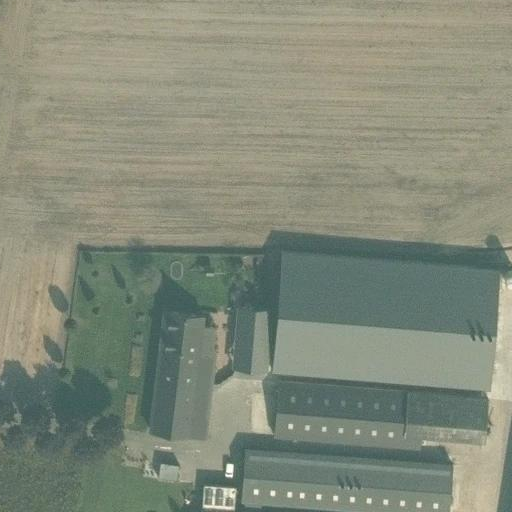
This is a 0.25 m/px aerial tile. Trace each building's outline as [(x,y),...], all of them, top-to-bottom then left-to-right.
[(274,337),(271,371),(489,388),(490,354),(490,352),(491,352),(498,269),(281,251),(275,326),(274,337)] [(238,305),(235,343),(270,346),(273,308),(238,305)] [(164,312),(150,431),(204,438),(207,418),(215,349),(213,349),(199,347),(201,326),(202,316),(184,314),(164,312)] [(273,436),(402,447),(403,434),(454,439),(458,396),(278,380),(273,436)] [(245,448),(241,501),(375,511),(447,511),(452,465),(245,448)] [(174,461),(173,471),(191,472),(191,462),(174,461)] [(203,484),(200,511),(245,511),(233,511),(235,487),(207,485),(203,484)]
